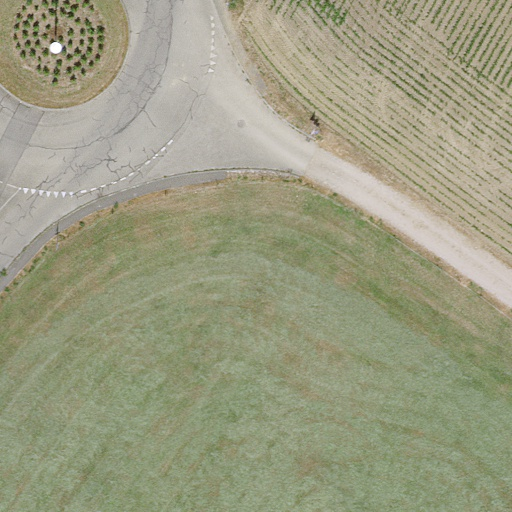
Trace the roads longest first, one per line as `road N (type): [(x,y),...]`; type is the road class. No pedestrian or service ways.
road 1 (track): [(164,88),(310,161),(511,289)]
road 2 (primary): [(79,152),(114,140),(164,88),(178,34),(173,0)]
road 3 (primary): [(0,245),(79,152)]
